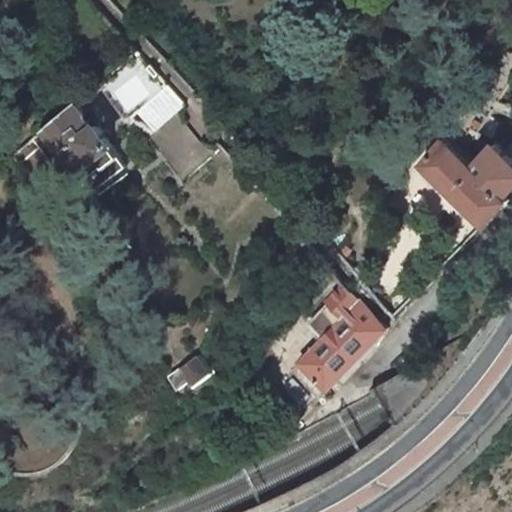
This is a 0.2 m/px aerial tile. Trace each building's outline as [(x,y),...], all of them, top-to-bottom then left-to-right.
[(165,85),(135,111),(155,134),(185,107),(165,85)] [(62,156),(77,179),(97,166),(98,168),(114,157),(108,147),(110,145),(95,125),(92,127),(84,116),(86,115),(76,100),(12,153),(18,163),(37,147),(49,138),(62,156)] [(49,138),(37,147),(49,165),(62,156),(49,138)] [(503,196),(511,186),(511,164),(492,146),(472,167),(442,140),(422,164),(486,225),(509,201),(503,196)] [(335,211),(317,227),(328,239),(346,224),(335,211)] [(327,306),(309,325),(323,339),(298,365),(326,392),(352,365),(386,330),(344,283),(325,303),(327,306)] [(198,352),(171,374),(179,386),(190,378),(196,385),(213,371),(198,352)] [(326,392),(298,365),(292,372),(320,399),(326,392)] [(229,392),(235,399),(241,394),(235,386),(229,392)]
